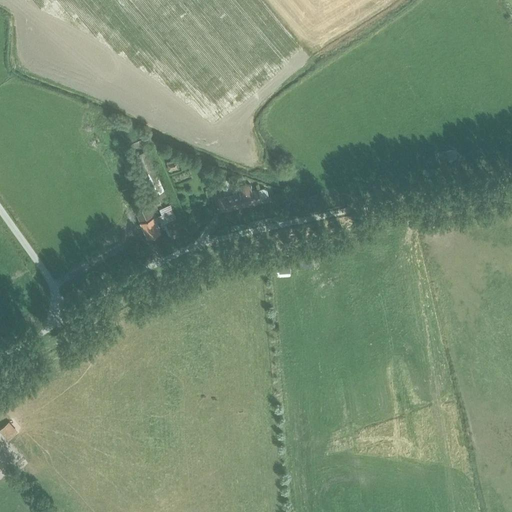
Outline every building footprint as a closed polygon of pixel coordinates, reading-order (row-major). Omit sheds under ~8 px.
[(159,197),(166,194),(156,171),(159,170),(156,161),(154,162),(144,137),(131,143),(135,153),(131,155),(139,174),(141,174),(151,195),(157,193),(159,197)] [(447,150),(437,152),(439,161),(448,159),(448,160),(453,159),(453,158),(457,158),(456,148),(452,149),(451,148),(446,149),(447,150)] [(166,161),(169,170),(177,168),(175,159),(166,161)] [(218,198),(221,210),(227,209),(267,198),(268,195),(267,189),(264,187),(258,188),(258,187),(251,189),(249,183),(237,186),(239,193),(218,198)] [(135,209),(147,236),(161,230),(159,226),(164,223),(169,234),(170,234),(172,238),(183,233),(181,228),(186,226),(181,215),(176,217),(170,203),(159,208),(162,213),(157,215),(151,202),(135,209)] [(420,227),(430,226),(428,212),(418,214),(420,227)] [(117,495),(124,488),(122,485),(114,492),(117,495)]
